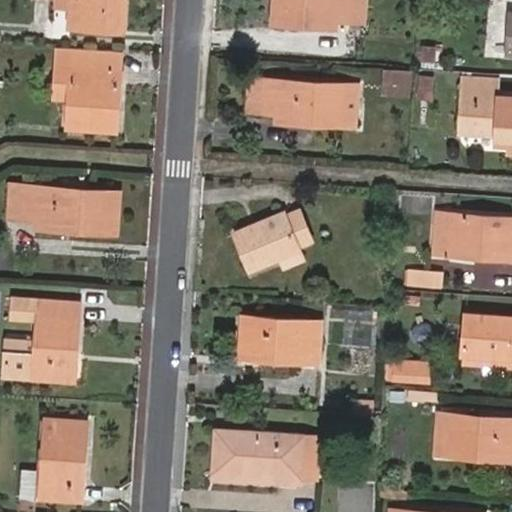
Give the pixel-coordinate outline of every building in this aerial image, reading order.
[(71,22),(124,26),(126,0),(58,0),(58,7),(72,9),(71,22)] [(352,19),(352,0),(276,0),(275,22),(311,24),(312,16),(339,18),(352,19)] [(352,0),(352,19),(365,20),(366,0),(352,0)] [(311,24),(338,26),(339,18),(312,16),(311,24)] [(58,47),(55,91),(71,93),(73,62),(75,48),(58,47)] [(122,66),(123,52),(75,48),(73,62),(122,66)] [(69,124),(117,128),(122,66),(73,62),(71,93),(69,124)] [(411,96),(412,71),(386,69),(383,94),(411,96)] [(433,98),(435,75),(420,74),(419,97),(433,98)] [(249,76),(247,109),(260,110),(262,77),(249,76)] [(356,124),(359,83),(262,77),(260,110),(279,111),(318,113),(317,122),(356,124)] [(466,92),(462,130),(476,131),(480,93),(466,92)] [(511,95),(480,93),(476,131),(509,133),(509,151),(511,150),(511,95)] [(279,111),(279,120),(317,122),(318,113),(279,111)] [(495,135),(463,135),(463,145),(495,146),(495,135)] [(10,183),(7,213),(23,214),(27,184),(10,183)] [(68,227),(117,231),(120,189),(27,184),(23,214),(39,216),(68,217),(68,227)] [(314,243),(299,207),(236,233),(251,269),(279,257),(301,248),(314,243)] [(511,256),(511,217),(439,212),(436,253),(452,254),(452,260),(478,262),(479,255),(511,256)] [(39,216),(39,225),(68,227),(68,217),(39,216)] [(279,257),(283,266),(304,257),(301,248),(279,257)] [(444,286),(445,270),(408,268),(408,284),(444,286)] [(6,347),(3,372),(66,378),(67,355),(77,355),(81,302),(41,299),(39,340),(38,350),(6,347)] [(511,315),(467,313),(465,354),(511,356),(511,315)] [(319,362),(322,321),(244,316),(241,347),(263,349),(262,357),(319,362)] [(39,340),(6,337),(6,347),(38,350),(39,340)] [(241,347),(240,357),(262,357),(263,349),(241,347)] [(465,363),(511,365),(511,356),(465,354),(465,363)] [(66,378),(75,380),(77,355),(67,355),(66,378)] [(413,368),(413,360),(401,359),(400,380),(412,381),(413,368)] [(412,381),(435,382),(435,369),(413,368),(412,381)] [(511,417),(437,413),(435,452),(479,455),(479,447),(511,449),(511,417)] [(43,494),(82,497),(87,446),(80,445),(82,420),(48,418),(43,494)] [(87,446),(89,420),(82,420),(80,445),(87,446)] [(303,435),(218,430),(216,467),(301,472),(303,435)] [(300,482),(318,483),(321,435),(303,435),(301,472),(300,482)] [(479,455),(511,458),(511,449),(479,447),(479,455)] [(216,467),(215,476),(300,482),(301,472),(216,467)]
